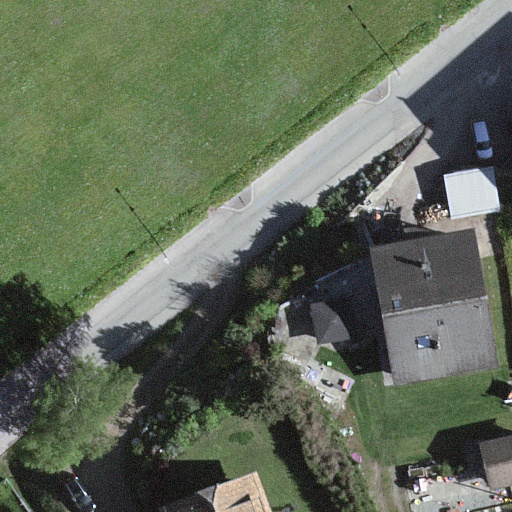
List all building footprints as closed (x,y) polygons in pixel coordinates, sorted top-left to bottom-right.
[(495,166),(444,173),(450,220),(502,214),(495,166)] [(467,232),(371,250),(395,379),(492,361),(467,232)] [(351,297),(310,303),(316,342),(357,335),(351,297)] [(511,435),(481,441),(489,487),(511,483),(511,435)] [(257,511),(247,482),(158,511),(257,511)]
